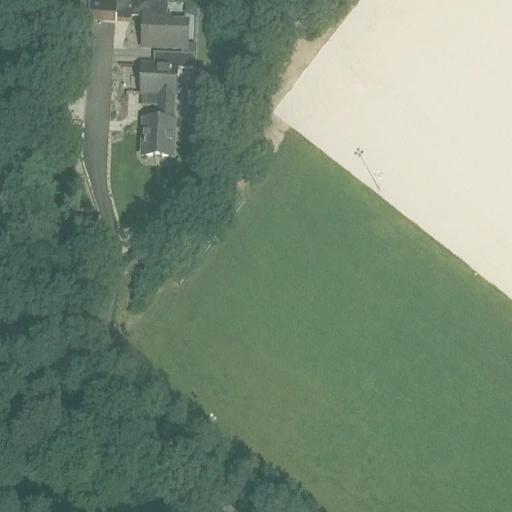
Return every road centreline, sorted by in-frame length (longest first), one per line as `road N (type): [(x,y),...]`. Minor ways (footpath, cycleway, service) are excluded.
road 1 (unknown): [(84,370),(105,327),(109,293),(97,154),(102,67)]
road 2 (unclassified): [(227,511),(84,370),(0,328)]
